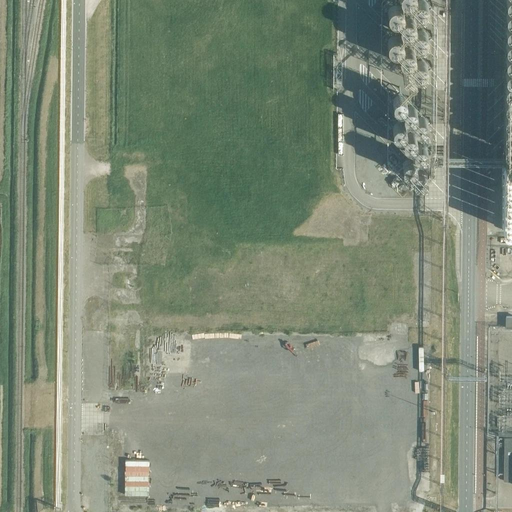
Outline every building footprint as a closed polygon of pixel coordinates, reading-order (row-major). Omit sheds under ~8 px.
[(394,18),(396,18),(397,18),(398,18),(400,18),(401,17),(402,16),(403,15),(404,13),(404,12),(404,11),(404,9),(404,8),(403,6),(402,5),(401,4),(400,3),(398,3),(396,3),(395,3),(393,3),(392,4),(391,5),(390,7),(389,8),(389,9),(389,11),(389,12),(390,14),(390,15),(391,16),(393,17),(394,18)] [(421,18),(423,18),(424,19),(426,18),(427,18),(428,17),(430,16),(431,15),(431,14),(432,13),(432,11),(432,10),(431,8),(431,7),(430,5),(428,4),(427,3),(425,3),(424,3),(422,3),(421,4),(419,5),(418,5),(417,7),(417,8),(416,10),(416,11),(416,13),(417,14),(418,15),(419,16),(420,17),(421,18)] [(406,30),(408,31),(409,31),(411,30),(412,30),(413,29),(415,28),(415,27),(416,26),(417,25),(417,23),(417,22),(416,20),(416,19),(415,17),(413,16),(412,15),(410,15),(408,15),(407,15),(405,16),(404,17),(403,18),(402,19),(402,20),(401,22),(401,23),(401,25),(402,26),(403,28),(404,29),(405,30),(406,30)] [(420,45),(422,45),(423,45),(424,45),(426,44),(427,44),(428,43),(429,42),(430,40),(430,39),(430,38),(430,36),(430,34),(429,33),(428,32),(427,31),(425,30),(424,29),(422,29),(421,30),(419,30),(418,31),(417,32),(416,33),(415,35),(415,36),(415,38),(415,39),(416,41),(416,42),(417,43),(419,44),(420,45)] [(400,34),(398,34),(397,34),(395,34),(394,34),(393,35),(392,36),(391,37),(390,38),(389,40),(389,41),(389,43),(390,44),(390,46),(391,47),(393,48),(394,49),(396,49),(397,49),(399,49),(400,49),(402,48),(403,47),(404,46),(404,44),(405,43),(405,41),(405,40),(404,38),(403,37),(402,36),(401,35),(400,34)] [(413,49),(412,49),(410,48),(409,49),(407,49),(406,50),(405,51),(404,52),(403,53),(403,54),(403,56),(403,57),(403,59),(404,60),(405,62),(406,63),(407,64),(409,64),(411,64),(412,64),(414,63),(415,63),(416,62),(417,60),(418,59),(418,57),(418,56),(418,54),(417,53),(417,52),(416,51),(414,50),(413,49)] [(425,61),(424,61),(422,61),(421,61),(419,62),(418,62),(417,63),(416,64),(415,66),(415,67),(415,68),(415,70),(415,72),(416,73),(417,74),(418,75),(419,76),(421,76),(423,77),(424,76),(426,76),(427,75),(428,74),(429,73),(430,72),(430,70),(430,69),(430,67),(430,66),(429,64),(428,63),(426,62),(425,61)] [(396,106),(397,107),(398,108),(400,108),(401,108),(402,107),(404,107),(405,106),(406,105),(406,104),(407,102),(407,101),(407,99),(406,98),(406,97),(405,96),(403,95),(402,94),(401,94),(399,94),(398,94),(397,95),(396,96),(395,97),(394,97),(394,99),(393,100),(393,101),(393,102),(394,103),(394,104),(395,105),(396,106)] [(406,117),(407,118),(408,118),(410,118),(411,118),(413,118),(414,117),(415,117),(416,116),(417,114),(417,113),(417,111),(417,110),(417,109),(416,108),(415,106),(414,106),(412,105),(411,105),(410,105),(408,105),(407,106),(406,106),(405,107),(404,108),(404,109),(403,110),(403,112),(404,113),(404,114),(404,115),(405,116),(406,117)] [(416,129),(417,129),(418,130),(419,130),(421,130),(422,130),(424,129),(425,128),(426,127),(426,126),(427,125),(427,123),(427,122),(426,120),(426,119),(425,118),(423,117),(422,117),(421,116),(419,117),(418,117),(417,117),(415,118),(415,119),(414,120),(414,121),(413,122),(413,123),(413,125),(414,126),(414,127),(415,128),(416,129)] [(396,133),(397,134),(398,135),(400,135),(401,135),(402,135),(404,134),(405,133),(406,132),(407,131),(407,129),(407,128),(407,127),(406,125),(406,124),(405,123),(403,122),(402,122),(401,121),(399,121),(398,122),(397,122),(396,123),(395,124),(394,125),(394,126),(393,127),(393,128),(393,129),(394,131),(394,132),(395,133),(396,133)] [(406,144),(407,145),(408,145),(410,146),(411,146),(413,145),(414,145),(415,144),(416,143),(417,141),(417,140),(417,139),(417,137),(417,136),(416,135),(415,134),(414,133),(412,132),(411,132),(410,132),(408,132),(407,133),(406,134),(405,134),(404,135),(404,136),(404,137),(404,139),(404,140),(404,141),(404,142),(405,143),(406,144)] [(416,156),(417,157),(418,157),(419,157),(421,157),(422,157),(424,156),(425,156),(426,154),(426,153),(427,152),(427,150),(427,149),(426,148),(426,146),(425,145),(423,145),(422,144),(421,144),(419,144),(418,144),(417,145),(415,145),(415,146),(414,147),(414,148),(413,149),(413,151),(413,152),(414,153),(414,154),(415,155),(416,156)] [(405,171),(406,172),(408,173),(409,173),(411,173),(412,173),(413,172),(414,171),(415,170),(416,169),(416,168),(417,166),(416,165),(416,163),(415,162),(414,161),(413,160),(412,160),(410,159),(409,159),(408,160),(406,160),(405,161),(404,162),(404,163),(403,164),(403,165),(403,166),(403,167),(403,169),(404,170),(405,171)] [(511,231),(511,229),(511,163),(508,164),(506,167),(506,174),(502,180),(507,184),(504,189),(504,200),(503,200),(503,211),(501,214),(501,227),(507,231),(511,231)] [(415,183),(416,183),(417,184),(419,184),(420,184),(422,184),(423,183),(424,182),(425,181),(426,180),(426,179),(426,177),(426,176),(426,175),(425,173),(424,172),(423,171),(421,171),(420,171),(419,171),(417,171),(416,171),(415,172),(414,173),(413,174),(413,175),(413,176),(412,177),(413,179),(413,180),(413,181),(414,182),(415,183)] [(416,311),(418,246),(192,242),(191,298),(193,298),(192,304),(202,305),(202,307),(416,311)] [(137,290),(154,273),(146,265),(129,282),(137,290)] [(169,275),(157,277),(158,284),(170,282),(169,275)] [(149,300),(148,305),(164,306),(165,293),(155,293),(154,301),(149,300)] [(361,323),(149,320),(148,393),(152,393),(151,423),(119,423),(119,430),(114,430),(112,510),(231,511),(241,511),(242,441),(243,441),(243,432),(251,432),(251,428),(259,428),(259,432),(360,433),(361,323)] [(511,436),(504,436),(503,480),(504,480),(511,479),(511,436)]
